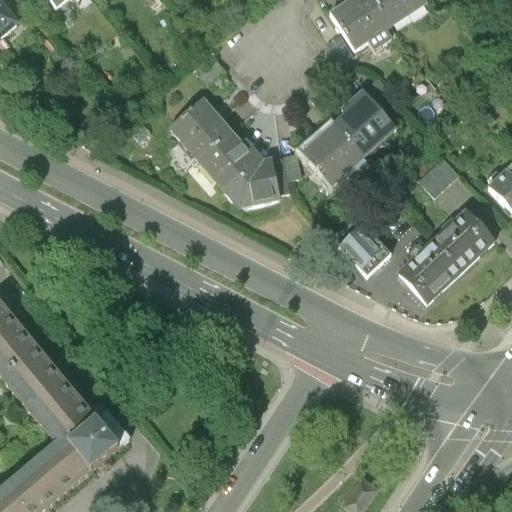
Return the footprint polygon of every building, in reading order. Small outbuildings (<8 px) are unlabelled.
[(18,0),(13,0),(7,5),(20,20),(30,12),(42,26),(50,19),(34,0),(25,8),(18,0)] [(69,0),(44,0),(56,13),(70,1),(69,0)] [(384,37),(392,31),(372,0),(360,0),(331,19),(355,56),(368,47),(373,56),(390,46),(384,37)] [(372,0),(392,31),(426,9),(419,0),(372,0)] [(0,42),(17,28),(0,8),(0,42)] [(351,62),(337,41),(326,49),(339,69),(351,62)] [(225,78),(214,65),(196,81),(207,93),(225,78)] [(393,100),(376,82),(366,92),(383,109),(393,100)] [(345,122),(334,132),(364,165),(395,137),(361,99),(341,117),(345,122)] [(169,136),(207,181),(240,153),(202,108),(169,136)] [(331,194),(364,165),(334,132),(302,160),(331,194)] [(245,148),(240,153),(207,181),(237,216),(278,207),(276,200),(269,165),(261,167),(245,148)] [(296,160),(282,163),(286,185),(301,182),(296,160)] [(282,163),(269,165),(276,200),(289,197),(286,185),(282,163)] [(433,201),(457,180),(444,164),(419,185),(433,201)] [(511,219),(511,171),(488,194),(511,219)] [(465,215),(430,246),(462,278),(494,247),(465,215)] [(334,254),(362,284),(389,259),(360,229),(334,254)] [(426,310),(462,278),(430,246),(395,277),(426,310)] [(0,511),(45,511),(129,443),(101,409),(89,419),(0,310),(0,511)] [(366,511),(378,495),(360,482),(339,510),(342,511),(366,511)]
